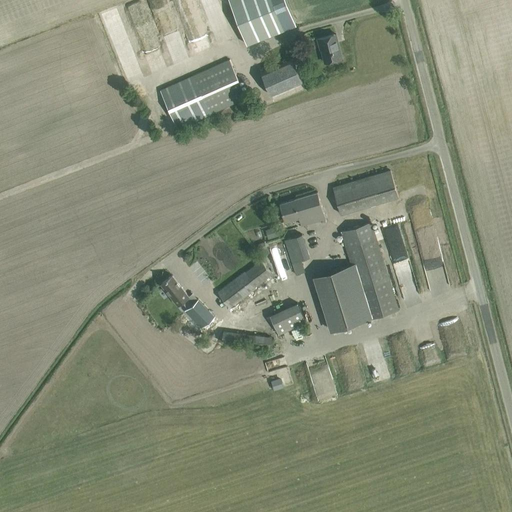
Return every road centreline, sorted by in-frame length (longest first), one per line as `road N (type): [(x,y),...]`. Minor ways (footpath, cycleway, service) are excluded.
road 1 (unclassified): [(511,413),(405,0)]
road 2 (unknown): [(480,290),(322,344),(301,283),(321,256),(330,223),(315,175)]
road 3 (unknown): [(315,175),(244,201),(126,295)]
road 4 (unknown): [(442,143),(315,175)]
